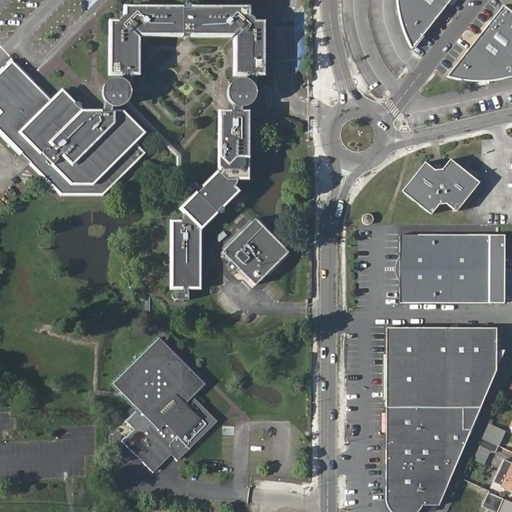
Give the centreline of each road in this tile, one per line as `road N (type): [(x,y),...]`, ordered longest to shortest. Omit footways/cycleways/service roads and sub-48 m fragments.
road 1 (unclassified): [(351,164),(330,248),(327,511)]
road 2 (unknown): [(329,308),(511,316)]
road 3 (unclassified): [(511,114),(387,142)]
